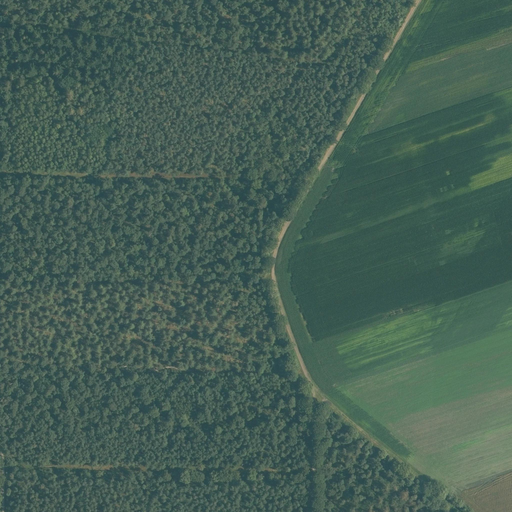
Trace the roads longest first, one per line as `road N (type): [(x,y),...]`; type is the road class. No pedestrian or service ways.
road 1 (track): [(273,281),(278,234),(310,178),(0,173)]
road 2 (track): [(0,15),(378,68)]
road 3 (track): [(313,470),(24,466)]
road 4 (track): [(0,280),(273,281)]
road 5 (track): [(310,178),(417,0)]
road 6 (track): [(312,390),(465,511)]
